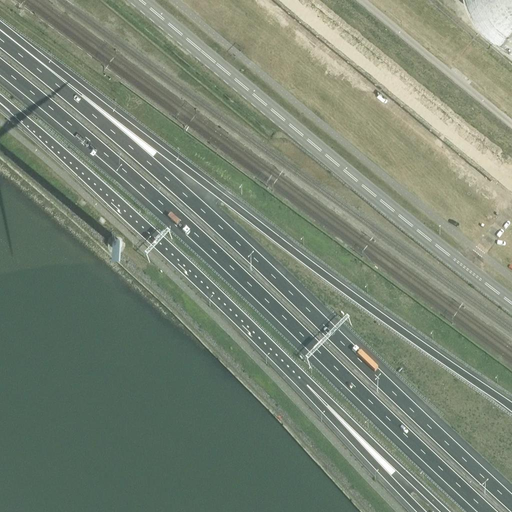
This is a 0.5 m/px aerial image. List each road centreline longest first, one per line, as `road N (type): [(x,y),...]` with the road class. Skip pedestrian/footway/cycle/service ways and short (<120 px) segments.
road 1 (motorway): [(511,503),(161,173),(0,42)]
road 2 (motorway): [(0,66),(200,238),(487,511)]
road 3 (motorway): [(511,408),(363,306),(0,26)]
road 4 (unclassified): [(511,304),(139,0)]
road 5 (trunk): [(19,114),(308,382)]
road 6 (trunk): [(308,382),(446,511)]
road 7 (trunk): [(308,382),(420,511)]
